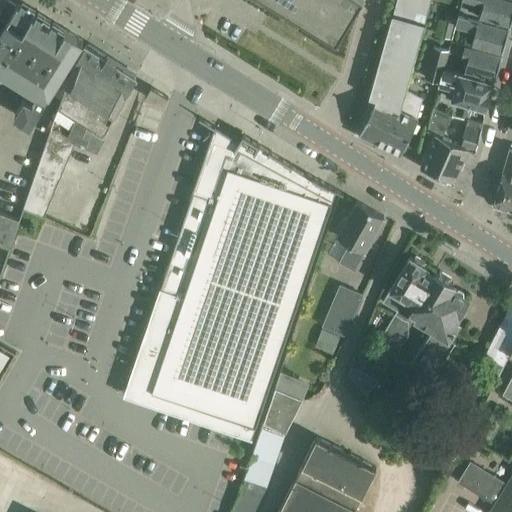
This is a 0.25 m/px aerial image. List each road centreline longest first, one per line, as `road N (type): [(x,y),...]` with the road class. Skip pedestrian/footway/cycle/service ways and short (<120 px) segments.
road 1 (tertiary): [(457,223),(97,0)]
road 2 (residential): [(511,94),(494,163),(457,223)]
